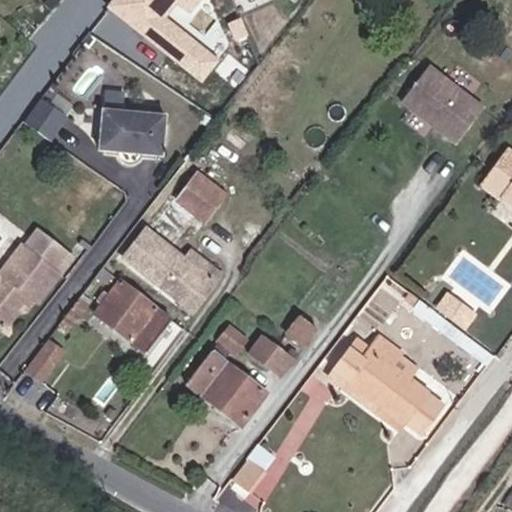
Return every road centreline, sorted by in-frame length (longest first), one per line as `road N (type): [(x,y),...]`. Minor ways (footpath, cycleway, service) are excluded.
road 1 (unknown): [(204,511),(353,329)]
road 2 (residential): [(179,511),(0,411)]
road 3 (residential): [(92,0),(0,131)]
